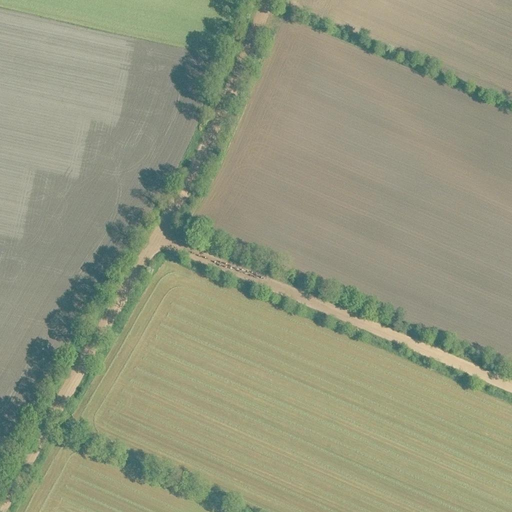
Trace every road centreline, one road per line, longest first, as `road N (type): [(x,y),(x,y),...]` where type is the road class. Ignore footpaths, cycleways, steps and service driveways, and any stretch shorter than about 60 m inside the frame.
road 1 (track): [(159,239),(511,388)]
road 2 (track): [(159,239),(1,511)]
road 3 (track): [(268,0),(159,239)]
